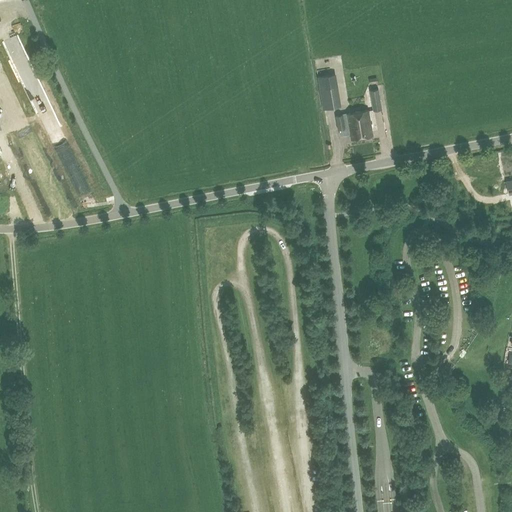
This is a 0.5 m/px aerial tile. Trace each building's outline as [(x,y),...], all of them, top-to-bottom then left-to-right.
[(24,16),(18,19),(20,25),(27,22),(24,16)] [(336,88),(319,90),(322,109),(339,106),(336,88)] [(373,110),(382,109),(379,89),(370,90),(373,110)] [(347,117),(344,117),(346,128),(346,130),(350,129),(351,139),(372,135),(368,110),(347,114),(347,117)] [(335,115),(337,129),(346,128),(343,114),(335,115)] [(390,147),(393,152),(402,147),(399,142),(390,147)] [(89,202),(102,196),(90,169),(77,175),(89,202)]
